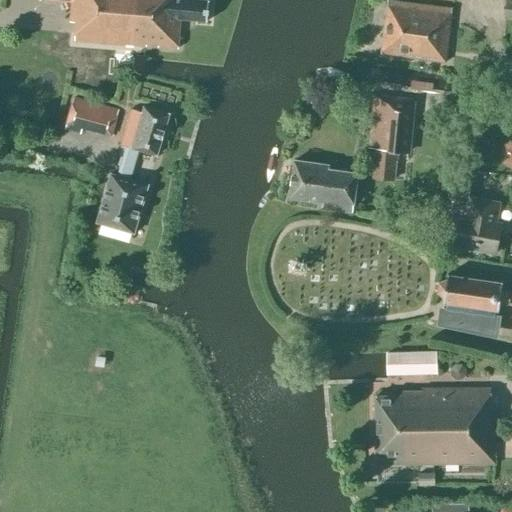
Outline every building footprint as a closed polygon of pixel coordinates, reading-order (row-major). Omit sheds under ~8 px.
[(55,0),(72,1),(70,22),(76,22),(75,40),(178,48),(180,19),(207,21),(208,0),(55,0)] [(451,8),(389,0),(387,0),(381,53),(445,61),(451,8)] [(408,152),(413,100),(374,96),(369,148),(375,148),(372,178),(393,180),(396,151),(408,152)] [(82,128),(110,136),(117,113),(72,101),(65,130),(80,134),(82,128)] [(169,113),(153,109),(143,106),(141,111),(132,108),(121,144),(126,145),(118,175),(112,173),(98,221),(134,231),(147,184),(129,179),(138,149),(156,155),(169,113)] [(294,160),(288,197),(322,203),(322,207),(351,212),(357,173),(328,168),(329,165),(294,160)] [(495,253),(501,223),(498,222),(501,202),(469,195),(471,181),(450,177),(440,232),(452,234),(450,245),(495,253)] [(500,290),(501,282),(447,274),(447,279),(438,282),(437,293),(444,298),(443,306),(445,306),(444,311),(442,311),(440,325),(494,333),(498,307),(496,307),(496,302),(508,304),(510,291),(500,290)] [(437,351),(386,352),(387,376),(437,375),(437,351)] [(489,409),(490,389),(421,389),(421,391),(400,391),(400,395),(374,395),(375,458),(381,458),(381,465),(494,464),(494,409),(489,409)] [(434,473),(418,473),(418,486),(434,486),(434,473)]
